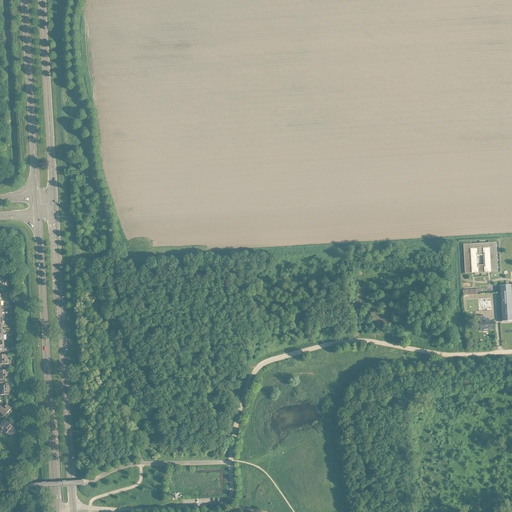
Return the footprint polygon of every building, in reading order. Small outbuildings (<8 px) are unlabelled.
[(496,242),(463,244),(465,273),(473,273),(472,272),(474,272),(475,274),(488,273),(488,271),(490,271),(490,272),(497,272),(496,242)] [(511,285),(500,286),(502,322),(502,321),(511,320),(511,302),(511,301),(511,298),(511,285)] [(466,299),(467,311),(492,310),(491,298),(466,299)] [(488,329),(493,328),(492,319),(483,320),(483,314),(476,314),(476,320),(479,320),(480,329),(484,329),(484,330),(488,330),(488,329)] [(8,370),(0,370),(0,382),(5,382),(5,379),(9,379),(9,376),(8,370)] [(0,385),(0,397),(6,398),(6,394),(5,394),(4,392),(9,391),(9,385),(0,385)] [(0,412),(4,416),(11,408),(6,404),(3,408),(1,406),(2,405),(0,403),(0,412)] [(0,423),(0,431),(1,432),(3,430),(6,433),(8,431),(10,432),(14,427),(4,419),(0,423)]
